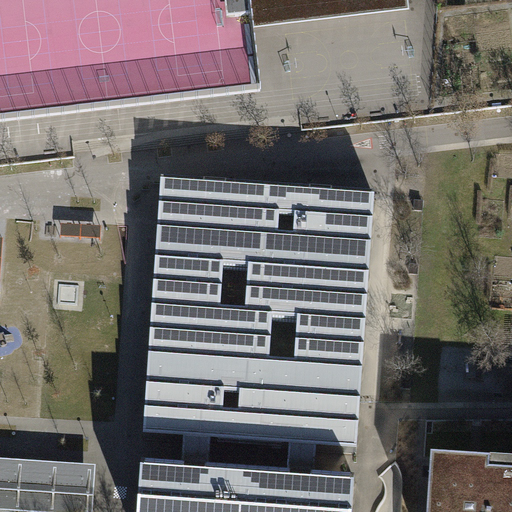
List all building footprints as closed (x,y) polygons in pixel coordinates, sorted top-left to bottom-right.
[(400,0),(0,0),(0,134),(256,103),(248,34),(403,15),(400,0)] [(375,200),(160,186),(144,440),(358,454),(375,200)] [(93,511),(97,465),(0,458),(0,508),(58,511),(93,511)] [(490,468),(431,464),(427,511),(511,511),(511,480),(489,479),(490,468)] [(351,511),(353,496),(141,481),(138,511),(351,511)]
